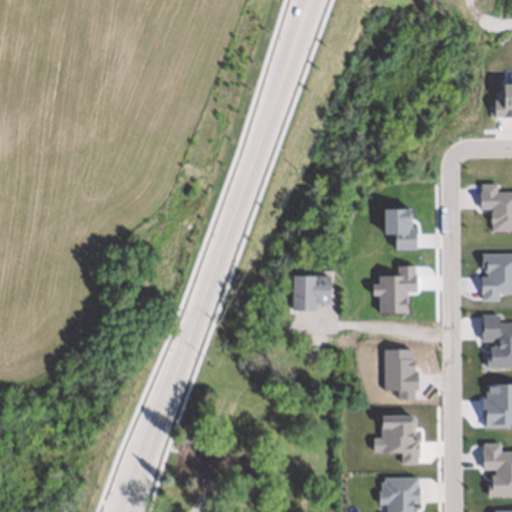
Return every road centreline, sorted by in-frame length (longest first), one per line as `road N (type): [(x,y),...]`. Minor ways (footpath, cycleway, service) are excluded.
road 1 (primary): [(306,0),(122,511)]
road 2 (residential): [(454,155),(451,511)]
road 3 (residential): [(451,342),(323,341),(301,322)]
